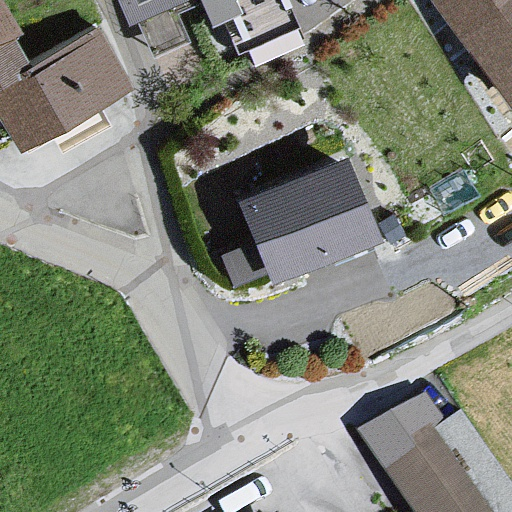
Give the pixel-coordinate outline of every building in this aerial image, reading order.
[(0,0),(0,41),(9,37),(19,32),(1,0),(0,0)] [(157,48),(185,37),(172,5),(184,0),(124,0),(133,21),(144,17),(157,48)] [(204,0),(214,23),(227,18),(239,47),(291,25),(280,0),(204,0)] [(511,0),(434,0),(511,104),(511,0)] [(27,71),(0,85),(0,112),(10,130),(17,145),(49,128),(126,87),(97,34),(27,71)] [(0,85),(27,71),(9,37),(0,41),(0,85)] [(0,112),(0,133),(10,130),(0,112)] [(349,162),(240,203),(271,285),(381,243),(349,162)] [(428,391),(355,427),(416,511),(511,511),(511,484),(459,411),(448,419),(428,391)]
